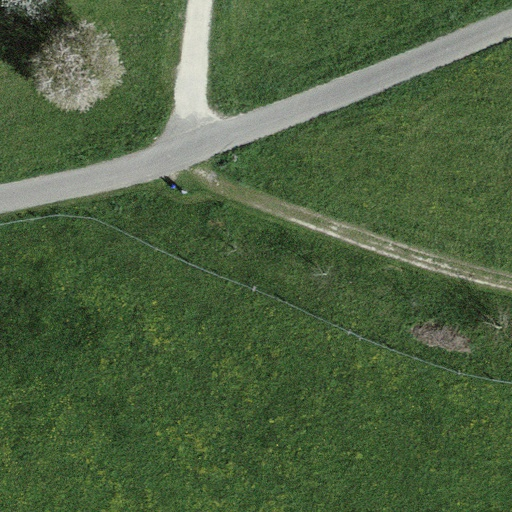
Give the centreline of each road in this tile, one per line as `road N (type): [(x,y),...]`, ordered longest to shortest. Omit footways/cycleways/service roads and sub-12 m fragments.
road 1 (track): [(184,150),(248,199),(317,227),(511,280)]
road 2 (track): [(511,21),(184,150)]
road 3 (track): [(184,150),(111,176),(0,198)]
road 4 (track): [(202,0),(184,150)]
